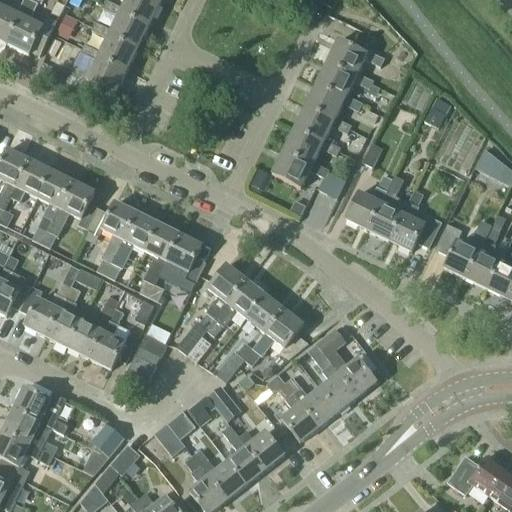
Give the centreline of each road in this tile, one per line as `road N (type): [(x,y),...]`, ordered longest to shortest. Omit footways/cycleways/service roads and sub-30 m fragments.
road 1 (residential): [(457,388),(441,360),(384,306),(301,243),(225,204)]
road 2 (residential): [(0,358),(139,426)]
road 3 (residential): [(121,154),(0,94)]
road 4 (tertiary): [(457,388),(407,422),(365,475)]
road 5 (tertiary): [(365,475),(466,404)]
